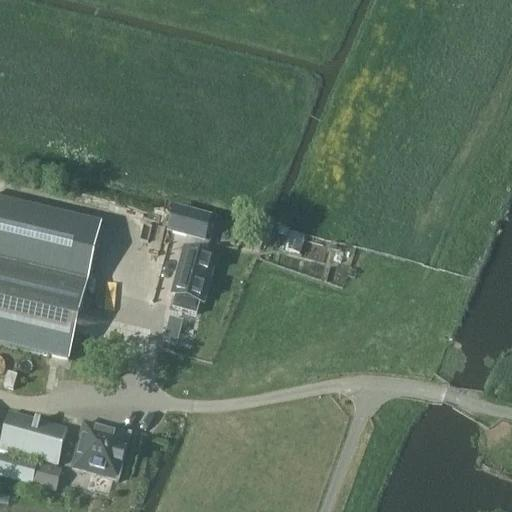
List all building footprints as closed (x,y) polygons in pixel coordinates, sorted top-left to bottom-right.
[(174,210),(168,233),(204,243),(211,220),(174,210)] [(15,230),(0,226),(0,259),(8,261),(15,230)] [(215,259),(184,251),(183,250),(171,296),(203,304),(215,259)] [(87,285),(62,279),(0,264),(0,346),(68,362),(87,285)] [(59,468),(70,431),(47,425),(7,414),(0,437),(0,451),(56,468),(59,468)] [(116,483),(118,484),(118,482),(130,438),(130,436),(129,436),(84,424),(71,471),(116,483)] [(52,476),(30,470),(31,466),(0,457),(0,478),(26,485),(49,491),(52,476)]
